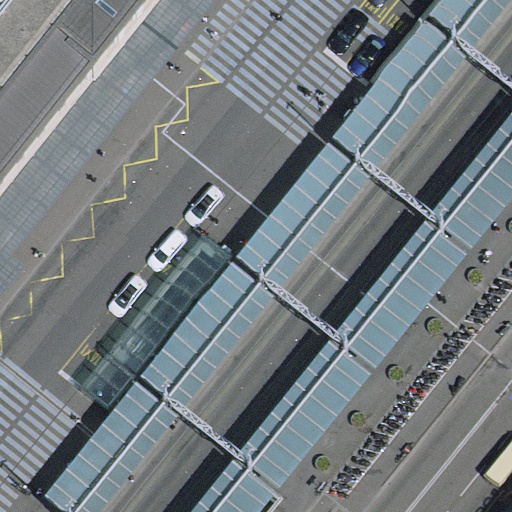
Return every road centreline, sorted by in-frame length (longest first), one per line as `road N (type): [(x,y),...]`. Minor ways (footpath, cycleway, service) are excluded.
road 1 (residential): [(323,0),(0,395)]
road 2 (secondary): [(431,511),(511,410)]
